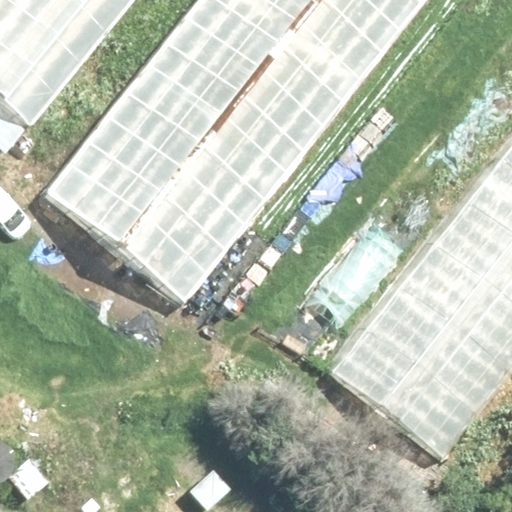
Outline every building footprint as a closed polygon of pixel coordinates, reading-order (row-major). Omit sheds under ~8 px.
[(0,0),(0,100),(26,121),(121,0),(0,0)] [(181,314),(417,0),(167,0),(21,194),(181,314)] [(511,360),(511,118),(311,367),(429,463),(511,360)] [(29,471),(0,439),(0,492),(4,496),(16,484),(36,505),(57,486),(36,464),(29,471)] [(202,511),(158,460),(97,511),(202,511)]
